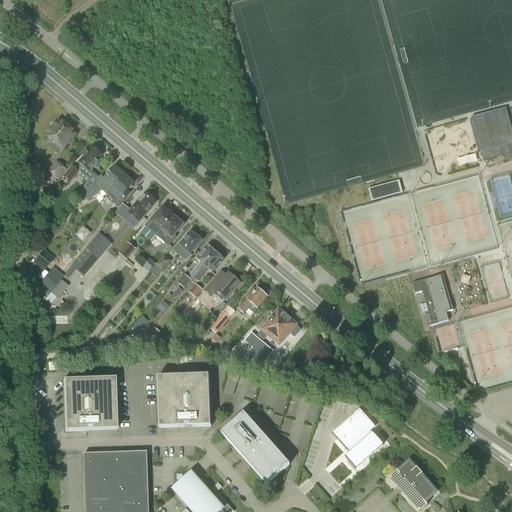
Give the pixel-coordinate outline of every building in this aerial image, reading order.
[(511,132),(506,109),(471,118),(480,153),(481,153),(484,162),(504,157),(506,163),(509,162),(509,161),(511,160),(511,132)] [(72,132),(63,124),(62,124),(59,121),(46,135),(63,150),(76,135),(72,132)] [(88,183),(92,187),(100,178),(99,178),(99,179),(91,172),(95,167),(99,170),(104,163),(99,159),(102,156),(100,155),(101,153),(95,148),(94,150),(92,148),(87,154),(85,152),(82,156),(84,158),(79,164),(75,168),(73,166),(63,178),(70,184),(77,175),(88,183)] [(48,171),(59,180),(68,170),(56,161),(48,171)] [(108,194),(107,195),(108,196),(124,175),(115,168),(105,180),(104,180),(103,181),(100,178),(92,187),(84,197),(89,201),(92,198),(94,197),(100,191),(99,189),(100,188),(108,194)] [(124,175),(108,196),(107,196),(113,201),(111,203),(118,209),(129,197),(125,194),(134,184),(124,175)] [(368,190),(371,202),(372,203),(403,194),(399,181),(398,182),(368,190)] [(84,197),(92,187),(88,183),(79,193),(84,197)] [(128,213),(139,223),(156,203),(146,194),(140,201),(139,200),(128,213)] [(121,218),(126,213),(122,208),(117,213),(121,218)] [(156,236),(156,237),(173,217),(163,209),(152,222),(144,232),(148,236),(157,226),(162,230),(156,236)] [(173,217),(156,237),(168,247),(177,238),(174,236),(183,226),(173,217)] [(82,227),(78,236),(86,240),(90,231),(82,227)] [(112,245),(99,234),(71,267),(84,278),(112,245)] [(185,251),(190,255),(202,242),(195,236),(194,237),(191,234),(185,241),(184,240),(179,246),(175,250),(181,255),(185,251)] [(118,254),(126,261),(136,250),(127,243),(118,254)] [(195,278),(216,254),(207,247),(197,260),(200,263),(188,277),(185,275),(178,284),(184,290),(195,278)] [(43,250),(32,263),(43,272),(54,260),(43,250)] [(150,261),(156,266),(150,272),(155,276),(160,270),(162,272),(171,262),(159,252),(150,261)] [(224,261),(216,254),(195,278),(199,281),(209,270),(213,273),(224,261)] [(34,284),(47,295),(61,279),(52,271),(45,279),(41,276),(34,284)] [(204,291),(212,298),(216,293),(226,302),(241,285),(229,274),(226,277),(221,272),(204,291)] [(444,287),(442,287),(439,277),(413,285),(416,294),(423,292),(433,326),(449,322),(446,311),(450,310),(443,287),(444,287)] [(189,293),(197,300),(200,296),(198,295),(202,290),(195,285),(189,293)] [(61,295),(53,289),(50,293),(56,298),(57,299),(61,295)] [(253,314),(258,310),(267,298),(257,289),(247,301),(238,310),(244,315),(248,310),(253,314)] [(234,309),(237,305),(232,300),(209,328),(217,334),(234,313),(233,312),(235,310),(234,309)] [(170,307),(163,301),(157,309),(163,314),(170,307)] [(296,326),(279,311),(262,331),(258,336),(263,341),(268,336),(279,345),(289,334),(294,339),(301,330),(296,326)] [(148,322),(142,317),(132,329),(139,334),(148,322)] [(147,336),(153,341),(160,333),(154,328),(147,336)] [(188,337),(195,342),(199,337),(192,332),(188,337)] [(244,342),(252,349),(250,352),(248,359),(248,361),(261,364),(262,365),(273,352),(251,334),(244,342)] [(224,393),(233,396),(239,377),(230,374),(224,393)] [(191,425),(192,428),(211,427),(209,376),(158,378),(160,422),(177,421),(177,426),(191,425)] [(99,428),(99,424),(116,423),(115,379),(64,381),(65,432),(85,431),(85,429),(99,428)] [(348,462),(355,470),(383,446),(369,431),(373,426),(359,410),(331,435),(352,458),(348,462)] [(221,434),(267,486),(290,466),(244,414),(221,434)] [(122,511),(124,511),(149,511),(147,453),(84,455),(85,511),(122,511)] [(409,464),(398,473),(397,472),(388,480),(396,489),(398,487),(413,506),(412,507),(417,511),(421,511),(428,506),(425,504),(436,494),(420,476),(422,475),(416,469),(414,470),(409,464)] [(174,490),(193,511),(232,511),(218,496),(214,500),(197,482),(193,486),(187,479),(174,490)]
